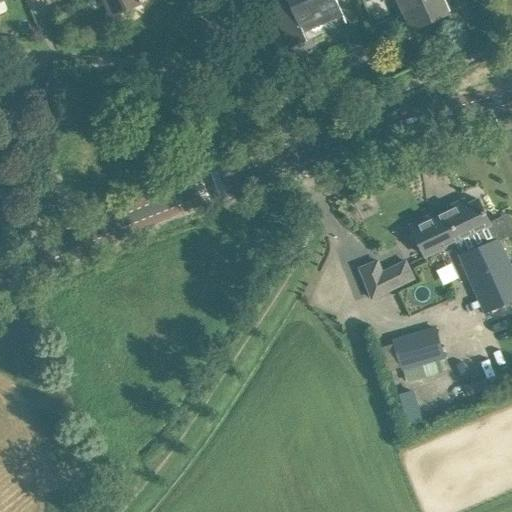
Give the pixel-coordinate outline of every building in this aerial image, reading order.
[(106,0),(113,15),(145,1),(144,0),(106,0)] [(290,47),(307,40),(301,27),(341,9),(336,0),(288,0),(289,2),(274,9),(290,47)] [(400,0),(413,28),(447,12),(441,0),(400,0)] [(214,48),(220,40),(225,33),(215,26),(204,41),(214,48)] [(234,50),(239,43),(225,33),(220,40),(234,50)] [(458,239),(459,239),(464,251),(458,254),(487,312),(511,300),(511,266),(499,239),(504,236),(496,220),(490,222),(479,199),(468,205),(461,208),(458,203),(444,209),(458,239)] [(444,209),(411,226),(425,255),(458,239),(444,209)] [(378,261),(360,268),(372,298),(414,281),(406,261),(382,270),(378,261)] [(402,371),(441,359),(446,357),(436,325),(392,339),(402,371)] [(483,390),(478,379),(464,384),(469,396),(483,390)]
